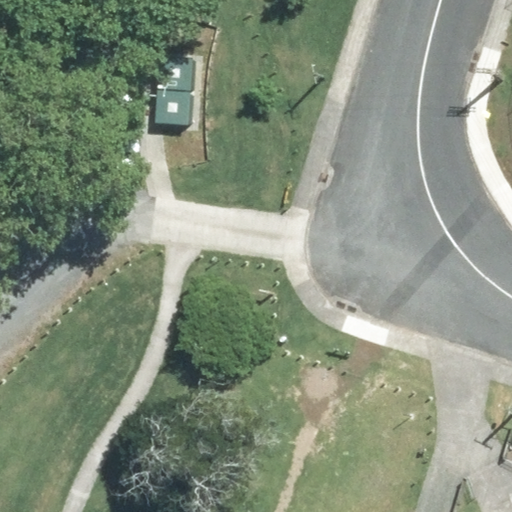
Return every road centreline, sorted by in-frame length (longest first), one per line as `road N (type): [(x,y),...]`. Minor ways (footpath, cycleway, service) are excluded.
road 1 (residential): [(511,297),(467,260),(422,176),(422,80),(444,0)]
road 2 (unknown): [(377,226),(309,511)]
